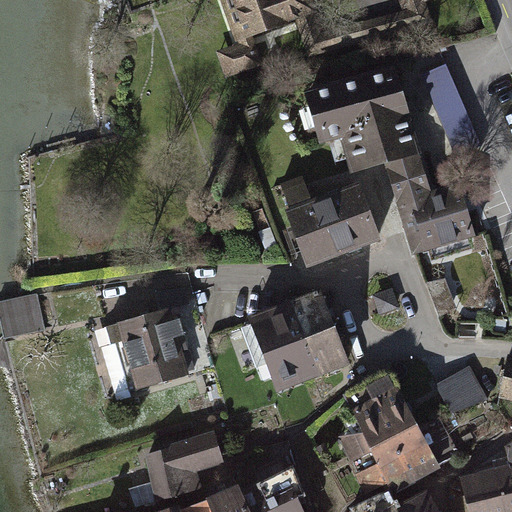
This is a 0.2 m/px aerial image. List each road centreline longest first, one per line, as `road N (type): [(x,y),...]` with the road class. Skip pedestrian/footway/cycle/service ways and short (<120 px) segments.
road 1 (residential): [(339,279),(196,282)]
road 2 (residential): [(339,279),(393,265),(426,343)]
road 3 (residential): [(426,343),(369,343),(339,279)]
